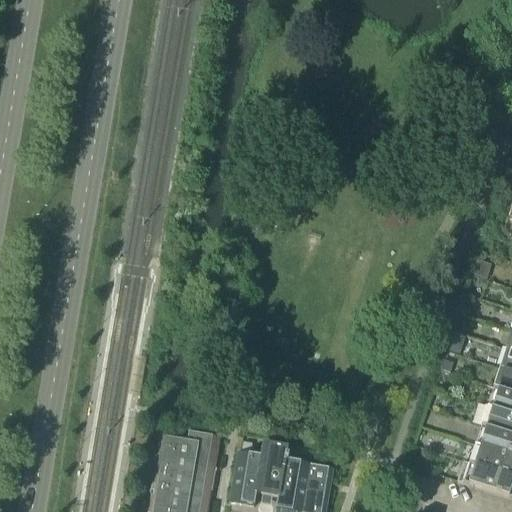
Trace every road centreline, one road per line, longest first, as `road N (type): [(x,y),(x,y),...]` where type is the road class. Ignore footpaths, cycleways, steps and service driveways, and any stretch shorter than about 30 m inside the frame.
road 1 (secondary): [(33,511),(122,0)]
road 2 (secondary): [(35,0),(0,201)]
